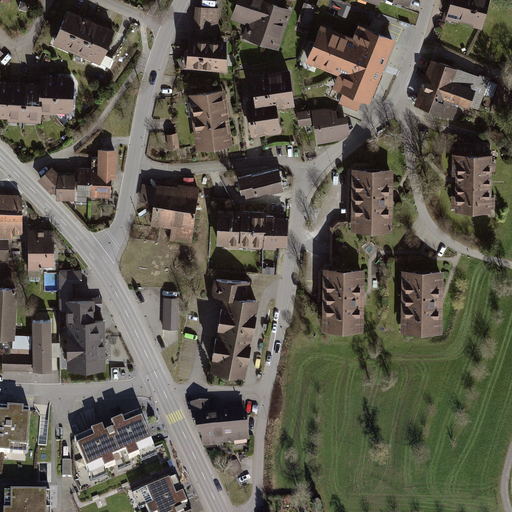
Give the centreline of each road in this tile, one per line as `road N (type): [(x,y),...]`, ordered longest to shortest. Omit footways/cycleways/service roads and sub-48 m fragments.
road 1 (track): [(395,96),(430,228),(452,245),(511,266)]
road 2 (residential): [(266,392),(296,204),(309,174)]
road 3 (residential): [(309,174),(377,122),(395,96),(424,0)]
road 4 (residential): [(17,174),(76,145),(158,52)]
road 5 (residential): [(132,166),(278,161),(309,174)]
road 6 (residential): [(0,387),(160,385)]
road 7 (tertiary): [(160,385),(93,258)]
road 8 (tertiary): [(219,511),(160,385)]
road 9 (residential): [(247,511),(259,495),(266,392)]
